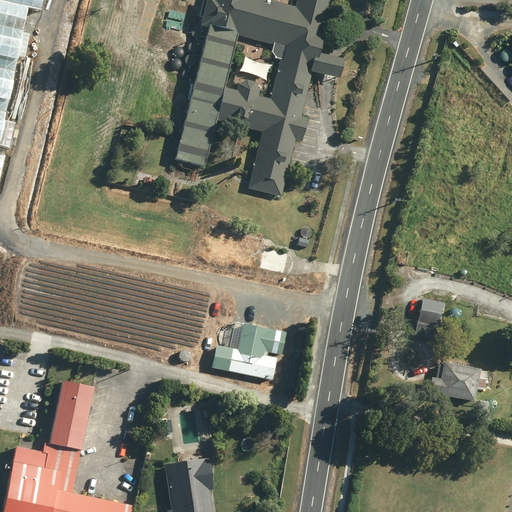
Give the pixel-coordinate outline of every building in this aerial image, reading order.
[(0,0),(0,137),(28,0),(0,0)] [(175,161),(207,169),(219,121),(263,133),(249,189),(283,198),(297,142),(302,143),(308,119),(302,117),(314,72),(341,79),(346,62),(320,55),(334,0),(298,0),(296,8),(264,0),(208,0),(202,27),(208,29),(175,161)] [(206,29),(195,26),(181,78),(191,81),(206,29)] [(214,227),(218,211),(192,205),(183,244),(209,250),(212,238),(215,239),(218,228),(214,227)] [(310,242),(298,239),(296,246),(308,249),(310,242)] [(429,248),(409,244),(407,255),(427,259),(429,248)] [(265,248),(263,262),(288,267),(291,252),(265,248)] [(454,280),(420,268),(417,276),(452,288),(454,280)] [(416,325),(415,332),(433,336),(434,329),(437,316),(440,300),(422,297),(416,325)] [(229,372),(274,382),(278,360),(268,358),(269,353),(283,356),(287,334),(244,325),(239,352),(233,351),(229,372)] [(221,344),(224,347),(228,347),(231,344),(231,340),(228,338),(224,338),(221,340),(221,344)] [(422,395),(468,404),(471,390),(478,391),(481,373),(434,364),(431,381),(425,379),(422,395)] [(18,448),(4,511),(133,511),(134,508),(73,495),(82,452),(83,452),(96,390),(65,383),(52,446),(45,445),(44,454),(18,448)] [(162,421),(164,436),(173,435),(171,420),(162,421)] [(213,511),(211,492),(215,491),(210,460),(166,466),(172,511),(213,511)] [(493,498),(489,511),(499,511),(503,501),(493,498)]
